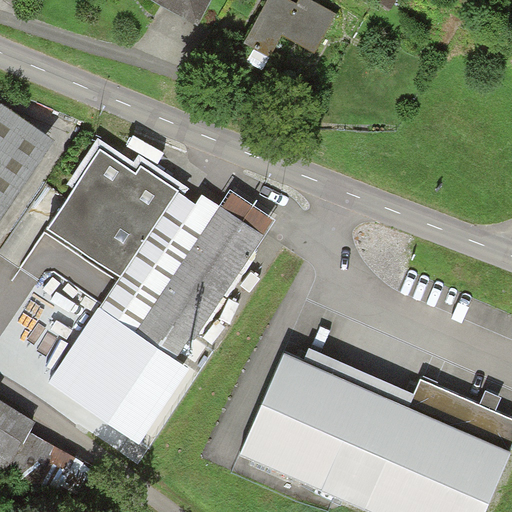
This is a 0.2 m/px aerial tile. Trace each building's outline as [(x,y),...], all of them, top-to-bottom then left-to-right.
[(150,0),(170,12),(197,27),(212,0),(150,0)] [(336,14),(309,0),(298,0),(297,4),(290,0),(267,0),(267,1),(245,44),(270,57),(281,36),(315,54),(336,14)] [(0,222),(54,144),(3,107),(0,110),(0,222)] [(276,222),(230,191),(219,208),(202,197),(196,206),(184,198),(190,190),(140,156),(135,163),(98,139),(66,186),(75,191),(48,231),(121,279),(100,310),(176,360),(190,339),(194,341),(242,271),(243,271),(276,222)] [(410,397),(416,385),(310,338),(305,350),(410,397)] [(305,350),(285,341),(239,444),(392,511),(480,511),(511,441),(511,411),(495,404),(481,397),(422,371),(416,385),(410,397),(305,350)] [(82,391),(101,365),(83,352),(64,379),(82,391)] [(487,384),(481,397),(495,404),(501,391),(487,384)] [(35,415),(0,392),(0,461),(4,464),(8,459),(28,425),(35,415)] [(100,466),(28,425),(8,459),(81,500),(100,466)]
